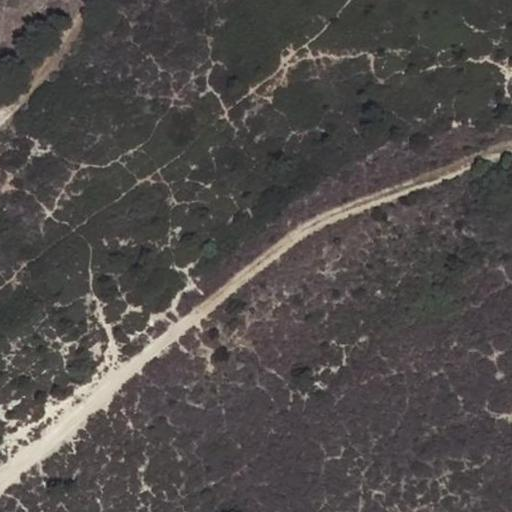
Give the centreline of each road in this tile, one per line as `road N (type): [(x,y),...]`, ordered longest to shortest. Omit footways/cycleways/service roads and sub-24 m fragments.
road 1 (track): [(0,482),(268,259),(353,205),(511,161)]
road 2 (track): [(0,118),(70,48),(102,0)]
